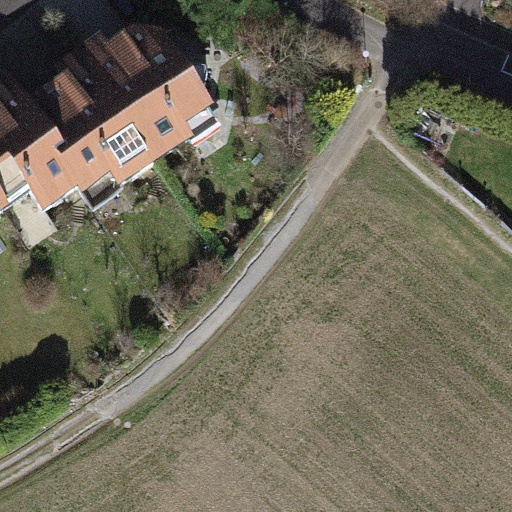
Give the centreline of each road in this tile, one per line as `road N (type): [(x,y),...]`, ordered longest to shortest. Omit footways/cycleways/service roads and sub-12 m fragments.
road 1 (track): [(0,464),(32,449),(236,285),(401,53)]
road 2 (residential): [(310,0),(401,53),(511,85)]
